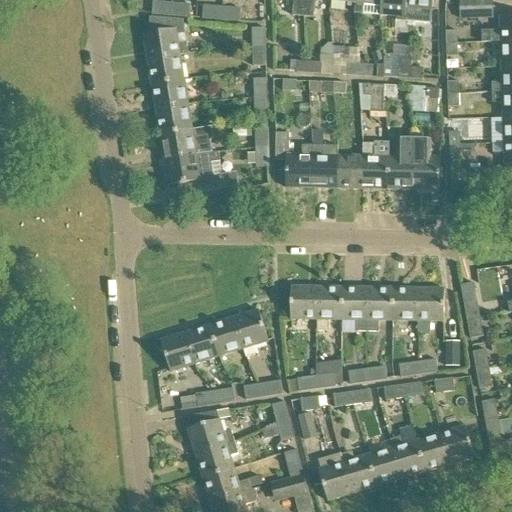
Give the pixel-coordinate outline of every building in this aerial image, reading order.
[(280,5),(280,0),(293,0),(291,18),(302,19),(303,0),(269,0),(269,4),(280,5)] [(329,3),(329,0),(303,0),(302,19),(313,20),(315,2),(329,3)] [(363,14),(364,6),(380,8),(380,0),(355,0),(355,5),(354,13),(363,14)] [(396,19),(405,20),(405,0),(380,0),(380,8),(380,15),(396,16),(396,19)] [(431,0),(405,0),(405,20),(430,23),(431,0)] [(458,0),(459,21),(494,19),(492,0),(458,0)] [(171,20),(172,6),(153,4),(152,18),(171,20)] [(171,20),(182,21),(189,21),(191,7),(172,6),(171,20)] [(203,22),(221,23),(222,9),(204,8),(203,22)] [(241,11),(222,9),(221,23),(239,25),(241,11)] [(511,17),(500,17),(500,33),(482,33),(483,44),(501,44),(511,43),(511,17)] [(142,37),(147,62),(179,57),(187,55),(185,44),(176,45),(175,38),(184,37),(182,21),(171,20),(152,18),(150,18),(148,36),(142,37)] [(253,49),(266,49),(266,31),(253,31),(253,49)] [(445,33),(446,45),(457,45),(457,32),(445,33)] [(511,43),(501,44),(501,69),(511,68),(511,43)] [(457,58),(457,45),(446,45),(446,58),(457,58)] [(347,78),(360,79),(360,67),(358,67),(359,49),(350,48),(349,57),(333,56),(335,76),(347,77),(347,78)] [(266,68),(266,49),(253,49),(254,68),(266,68)] [(379,53),(372,55),(374,64),(382,61),(379,53)] [(152,88),(183,82),(179,57),(147,62),(152,88)] [(397,81),(410,81),(411,71),(411,61),(392,60),(391,69),(398,70),(397,81)] [(296,75),(309,75),(309,64),(291,63),(290,73),(296,74),(296,75)] [(327,65),(309,64),(309,75),(327,77),(327,65)] [(378,66),(377,78),(386,79),(387,67),(378,66)] [(360,67),(360,79),(371,80),(372,68),(360,67)] [(511,68),(501,69),(502,83),(491,83),(492,94),(502,94),(502,93),(511,92),(511,68)] [(422,71),(411,71),(410,81),(422,82),(422,71)] [(254,82),(255,100),(268,100),(267,81),(254,82)] [(156,113),(188,107),(183,82),(152,88),(156,113)] [(295,94),(296,84),(284,83),(283,93),(295,94)] [(447,96),(459,96),(458,83),(447,83),(447,96)] [(321,95),(333,96),(333,95),(333,86),(322,85),(321,95)] [(346,86),(333,86),(333,95),(333,96),(345,97),(346,86)] [(383,99),(384,99),(384,89),(359,87),(360,111),(363,111),(363,112),(371,112),(371,118),(386,119),(386,114),(382,114),(383,99)] [(437,112),(438,92),(439,89),(410,87),(411,112),(425,113),(426,111),(437,112)] [(396,90),(384,89),(384,99),(395,100),(396,90)] [(502,94),(503,120),(511,119),(511,92),(502,93),(502,94)] [(459,96),(447,96),(448,108),(459,108),(459,96)] [(62,124),(60,99),(0,105),(0,127),(0,131),(62,124)] [(269,119),(268,100),(255,100),(256,119),(269,119)] [(161,138),(192,131),(188,107),(156,113),(161,138)] [(511,119),(503,120),(504,145),(511,144),(511,119)] [(161,138),(165,162),(206,154),(212,153),(210,143),(214,138),(212,128),(192,131),(161,138)] [(257,151),(270,150),(269,131),(256,132),(257,151)] [(448,134),(449,147),(460,146),(460,134),(448,134)] [(312,192),(313,158),(289,157),(289,136),(275,136),(275,162),(286,162),(286,191),(312,192)] [(400,159),(389,159),(389,193),(414,194),(414,141),(400,140),(400,159)] [(415,141),(414,141),(414,194),(440,194),(441,160),(428,160),(429,144),(415,144),(415,141)] [(375,144),(375,145),(363,145),(363,159),(363,193),(389,193),(389,159),(389,144),(375,144)] [(461,159),(460,146),(449,147),(449,159),(461,159)] [(271,169),(270,150),(257,151),(258,169),(271,169)] [(205,155),(165,162),(170,188),(197,183),(199,195),(226,190),(223,176),(214,178),(211,163),(219,162),(218,154),(205,155)] [(313,158),(312,192),(338,192),(339,158),(313,158)] [(363,193),(363,159),(339,158),(338,192),(363,193)] [(495,169),(452,171),(452,181),(461,181),(461,186),(469,186),(470,189),(496,188),(495,169)] [(460,288),(466,320),(479,318),(473,286),(460,288)] [(315,321),(316,288),(290,288),(290,321),(315,321)] [(329,333),(329,322),(341,322),(341,289),(316,288),(315,321),(316,321),(316,333),(329,333)] [(341,289),(341,322),(356,322),(356,333),(366,333),(367,289),(341,289)] [(378,323),(391,323),(392,290),(367,289),(366,333),(378,333),(378,323)] [(392,290),(391,323),(417,323),(417,290),(392,290)] [(430,333),(430,323),(442,324),(443,291),(417,290),(417,323),(417,333),(430,333)] [(233,319),(242,351),(267,343),(257,312),(233,319)] [(483,338),(479,318),(466,320),(469,340),(483,338)] [(233,319),(208,327),(218,358),(242,351),(233,319)] [(208,327),(184,334),(193,366),(218,358),(208,327)] [(169,373),(193,366),(184,334),(159,342),(169,373)] [(458,367),(459,343),(446,343),(446,366),(458,367)] [(475,373),(488,371),(485,353),(472,355),(475,373)] [(435,360),(417,363),(418,376),(436,373),(435,360)] [(317,379),(318,390),(335,387),(335,384),(342,383),(342,373),(340,361),(315,365),(317,379)] [(400,378),(418,376),(417,363),(399,365),(400,378)] [(365,370),(367,382),(384,380),(383,367),(365,370)] [(367,382),(365,370),(348,372),(350,385),(367,382)] [(492,389),(488,371),(475,373),(479,391),(492,389)] [(318,390),(317,379),(298,381),(299,392),(318,390)] [(436,394),(454,392),(452,379),(434,381),(436,394)] [(280,381),(261,384),(264,397),(282,394),(280,381)] [(402,386),(403,398),(422,396),(420,383),(402,386)] [(245,400),(264,397),(261,384),(243,387),(245,400)] [(403,398),(402,386),(384,389),(385,401),(403,398)] [(233,389),(214,391),(216,405),(235,402),(233,389)] [(370,390),(352,392),(354,405),(371,402),(370,390)] [(197,407),(216,405),(214,391),(196,394),(197,407)] [(336,407),(354,405),(352,392),(334,395),(336,407)] [(303,412),(320,409),(318,396),(301,399),(303,412)] [(273,405),(277,423),(290,419),(285,402),(273,405)] [(484,423),(498,421),(494,403),(481,405),(484,423)] [(305,440),(317,436),(311,413),(299,416),(305,440)] [(290,419),(277,423),(282,440),(295,437),(290,419)] [(498,421),(484,423),(488,441),(501,439),(498,421)] [(225,446),(225,445),(234,443),(231,432),(222,434),(218,422),(187,431),(194,456),(225,446)] [(464,428),(439,435),(449,466),(473,459),(464,428)] [(424,474),(449,466),(439,435),(415,442),(424,474)] [(415,442),(404,445),(401,437),(389,441),(392,449),(390,449),(400,481),(424,474),(415,442)] [(233,471),(225,446),(194,456),(202,480),(233,471)] [(390,449),(366,457),(375,488),(400,481),(390,449)] [(285,456),(292,482),(305,478),(298,452),(285,456)] [(318,461),(321,470),(317,471),(326,503),(351,495),(341,464),(344,463),(341,454),(318,461)] [(366,457),(344,463),(341,464),(351,495),(375,488),(366,457)] [(250,492),(247,482),(237,485),(233,471),(202,480),(209,505),(250,492)] [(248,481),(251,490),(262,486),(260,478),(248,481)] [(310,495),(305,478),(292,482),(272,487),(277,504),(310,495)] [(250,492),(209,505),(211,511),(245,511),(243,505),(256,502),(253,491),(250,492)]
